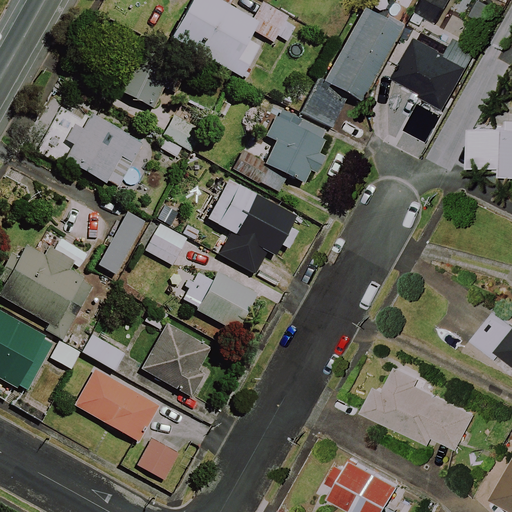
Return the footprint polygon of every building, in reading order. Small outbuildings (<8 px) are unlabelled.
[(188,0),(167,41),(242,81),(260,48),(250,43),(255,33),(273,43),(276,37),(288,43),(298,24),(263,6),(255,22),(213,0),(188,0)] [(449,0),(420,0),(413,15),(436,26),(449,0)] [(361,14),(328,79),(318,73),(298,111),(333,129),(349,97),(360,103),(397,32),(361,14)] [(447,56),(419,41),(396,84),(443,110),(473,53),(454,42),(447,56)] [(166,76),(132,61),(117,93),(151,108),(166,76)] [(84,124),(58,111),(36,154),(60,167),(62,162),(117,190),(142,143),(88,115),(84,124)] [(274,142),(263,165),(241,155),(232,173),(278,194),(286,176),(306,185),(329,135),(279,112),(266,138),(274,142)] [(157,136),(163,139),(158,150),(175,158),(180,147),(188,151),(199,130),(168,115),(157,136)] [(511,127),(476,126),(475,165),(501,166),(501,175),(511,175),(511,127)] [(294,217),(227,181),(206,221),(273,256),(279,245),(287,249),(295,233),(288,229),(294,217)] [(164,203),(162,204),(159,208),(158,210),(157,212),(157,215),(157,217),(158,219),(159,222),(160,223),(162,225),(164,226),(166,227),(168,228),(171,228),(173,228),(175,227),(178,226),(180,225),(181,223),(183,221),(184,219),(184,217),(184,214),(184,212),(183,210),(182,208),(181,206),(179,204),(177,203),(175,202),(173,201),(171,201),(168,201),(166,202),(164,203)] [(145,222),(126,211),(96,265),(116,276),(145,222)] [(185,244),(157,229),(145,251),(173,266),(185,244)] [(87,269),(30,238),(0,293),(0,298),(46,324),(43,330),(57,338),(71,312),(65,309),(87,269)] [(219,269),(211,282),(198,274),(181,300),(233,333),(258,294),(219,269)] [(511,326),(492,312),(469,343),(496,363),(500,358),(511,367),(511,326)] [(51,343),(0,316),(0,379),(25,392),(51,343)] [(125,354),(71,324),(61,342),(114,372),(125,354)] [(141,370),(190,398),(205,372),(197,367),(208,348),(168,324),(141,370)] [(76,353),(58,344),(50,359),(68,368),(76,353)] [(156,404),(94,370),(73,407),(135,441),(156,404)] [(474,415),(395,375),(388,390),(380,386),(367,410),(429,441),(431,438),(456,451),(474,415)] [(183,449),(155,432),(136,464),(164,481),(183,449)] [(511,511),(511,448),(492,498),(511,506),(510,511),(511,511)] [(383,511),(399,484),(351,458),(330,496),(359,511),(383,511)]
